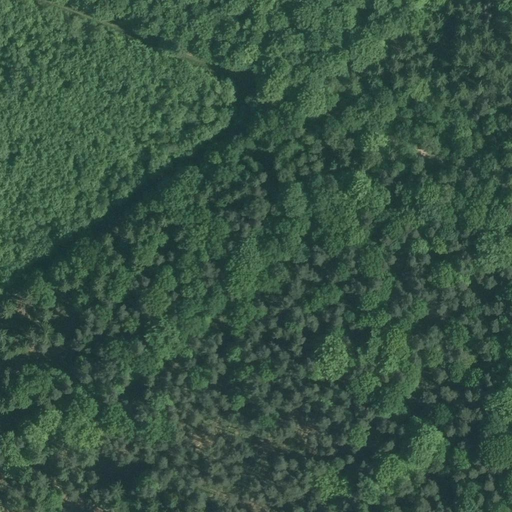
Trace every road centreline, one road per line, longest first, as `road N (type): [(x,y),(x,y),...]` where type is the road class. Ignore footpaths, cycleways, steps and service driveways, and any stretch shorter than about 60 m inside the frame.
road 1 (track): [(0,304),(291,94)]
road 2 (track): [(39,0),(291,94)]
road 3 (track): [(291,94),(511,180)]
